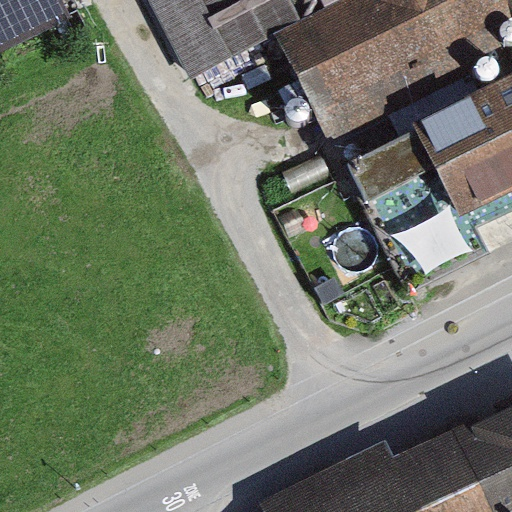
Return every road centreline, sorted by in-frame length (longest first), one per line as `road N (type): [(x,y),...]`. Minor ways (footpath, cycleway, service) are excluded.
road 1 (unknown): [(372,386),(160,0)]
road 2 (unclassified): [(122,511),(511,316)]
